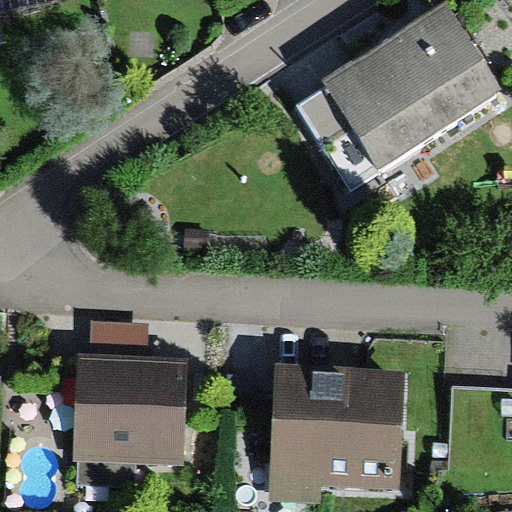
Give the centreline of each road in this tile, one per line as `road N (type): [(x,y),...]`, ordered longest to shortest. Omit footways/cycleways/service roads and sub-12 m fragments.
road 1 (residential): [(511,313),(10,279)]
road 2 (residential): [(337,0),(40,206),(10,279)]
